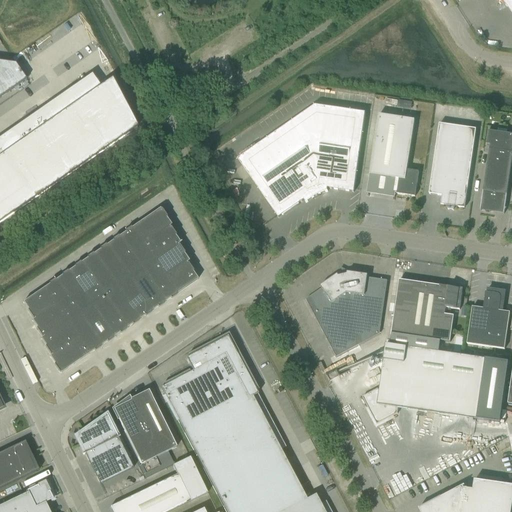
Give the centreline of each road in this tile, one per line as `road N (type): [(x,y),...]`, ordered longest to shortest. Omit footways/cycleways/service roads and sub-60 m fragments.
road 1 (unclassified): [(255,283),(322,233),(511,256)]
road 2 (unclassified): [(376,511),(255,283)]
road 3 (unclassified): [(42,423),(255,283)]
